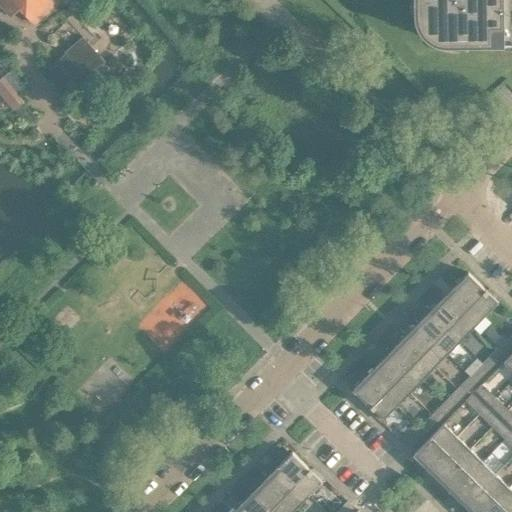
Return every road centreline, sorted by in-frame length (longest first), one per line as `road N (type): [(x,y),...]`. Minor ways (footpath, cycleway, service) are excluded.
road 1 (residential): [(145,511),(437,208)]
road 2 (residential): [(511,248),(454,190),(511,132)]
